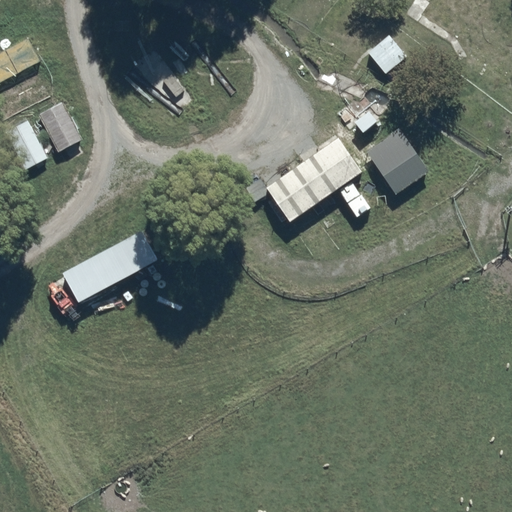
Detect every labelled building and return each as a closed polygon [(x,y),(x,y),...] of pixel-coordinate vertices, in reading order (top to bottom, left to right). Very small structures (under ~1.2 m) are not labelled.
[(506,7),(494,0),(428,0),(417,19),(472,53),(465,64),(511,93),(511,4),(509,2),(506,7)] [(386,35),(365,51),(384,76),(406,60),(386,35)] [(26,39),(0,52),(0,85),(39,65),(26,39)] [(194,101),(154,47),(133,63),(173,116),(194,101)] [(42,68),(0,89),(0,120),(54,93),(42,68)] [(61,106),(39,118),(58,156),(81,144),(61,106)] [(4,137),(23,173),(47,160),(28,125),(4,137)] [(400,132),(366,154),(395,198),(429,176),(400,132)] [(363,174),(340,141),(267,191),(261,182),(247,191),(256,204),(267,196),(287,226),(338,192),(356,220),(370,210),(351,182),(363,174)] [(472,160),(437,183),(446,197),(481,174),(472,160)] [(141,235),(61,277),(77,306),(156,264),(141,235)]
